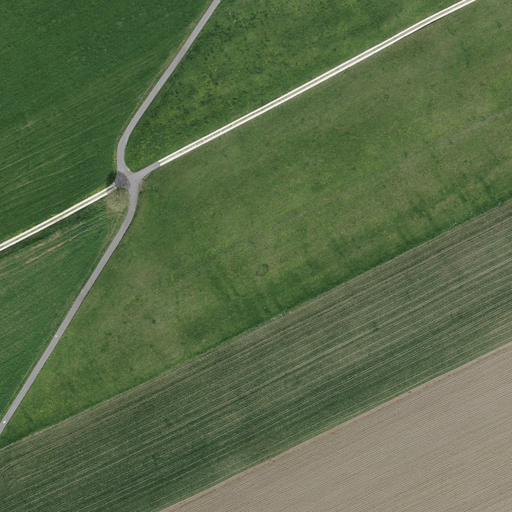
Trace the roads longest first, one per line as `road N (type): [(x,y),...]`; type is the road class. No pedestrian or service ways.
road 1 (track): [(0,248),(469,0)]
road 2 (track): [(131,178),(124,227),(0,429)]
road 3 (track): [(121,183),(125,134),(216,0)]
